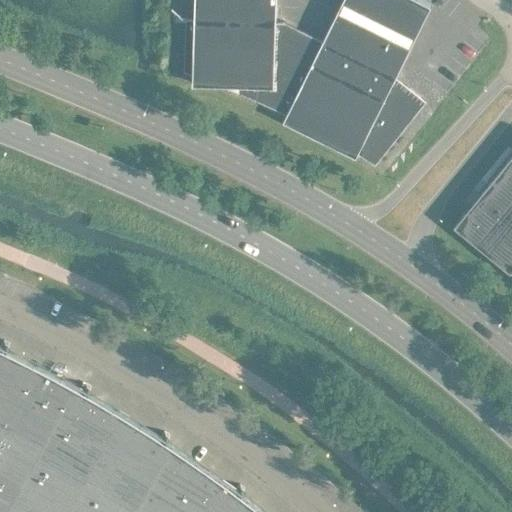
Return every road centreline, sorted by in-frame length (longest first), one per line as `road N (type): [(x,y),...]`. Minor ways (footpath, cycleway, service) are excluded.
road 1 (secondary): [(0,129),(255,249),(363,313),(511,431)]
road 2 (secondary): [(353,226),(158,117),(0,49)]
road 3 (unclassified): [(318,511),(183,410),(0,308)]
road 4 (residential): [(511,65),(395,196),(353,226)]
road 5 (residential): [(422,273),(426,232),(444,199),(511,118)]
